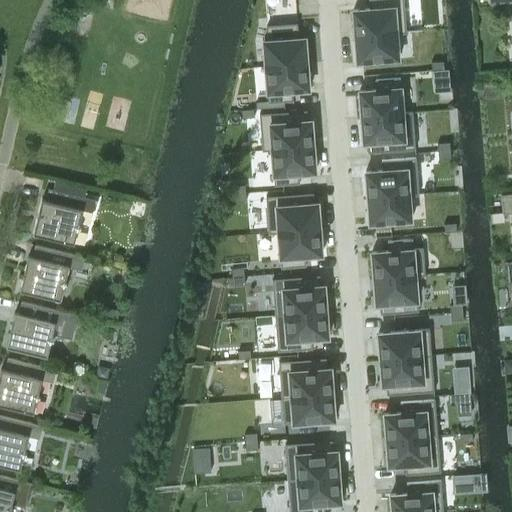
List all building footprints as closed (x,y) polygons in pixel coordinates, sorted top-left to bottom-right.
[(368,0),(369,8),(353,9),(355,36),(396,33),(406,32),(403,0),(368,0)] [(268,39),(263,40),(265,66),(307,63),(305,37),(298,37),(298,32),(297,22),(266,24),(268,39)] [(396,33),(355,36),(357,61),(398,58),(396,33)] [(443,60),(431,61),(432,69),(444,68),(443,60)] [(307,63),(265,66),(268,99),(268,102),(293,100),(292,90),(309,89),(307,63)] [(448,69),(433,70),(434,78),(449,76),(448,69)] [(376,88),(359,90),(361,116),(403,113),(402,111),(400,76),(375,78),(376,88)] [(268,99),(256,100),(256,108),(268,107),(268,102),(268,99)] [(306,109),(259,113),(262,149),(262,150),(272,149),(272,148),(313,145),(311,119),(307,119),(306,109)] [(240,111),(228,112),(228,120),(240,120),(240,111)] [(403,113),(361,116),(363,142),(367,141),(368,152),(415,148),(412,112),(412,111),(402,111),(403,113)] [(449,141),(437,142),(438,150),(450,149),(449,141)] [(313,145),(272,148),(272,149),(274,184),(299,182),(298,172),(315,171),(313,145)] [(450,149),(438,150),(438,158),(450,157),(450,149)] [(382,169),(365,170),(367,196),(409,193),(409,195),(419,194),(419,193),(416,156),(381,159),(382,169)] [(48,188),(45,199),(42,198),(33,233),(74,243),(77,229),(81,226),(79,222),(82,209),(90,211),(95,208),(97,199),(84,196),(87,187),(55,179),(53,189),(48,188)] [(245,184),(232,185),(233,193),(245,192),(245,184)] [(245,192),(233,193),(234,201),(246,200),(245,192)] [(313,192),(266,196),(268,232),(269,233),(278,232),(278,231),(319,228),(317,202),(314,202),(313,192)] [(409,193),(367,196),(369,223),(411,219),(409,195),(409,193)] [(511,193),(502,195),(503,212),(511,211),(511,193)] [(456,222),(443,223),(444,231),(456,230),(456,222)] [(319,228),(278,231),(278,232),(281,267),(306,265),(305,255),(322,254),(319,228)] [(388,250),(371,251),(373,277),(415,274),(415,275),(425,274),(425,273),(423,247),(413,248),(412,238),(387,239),(388,250)] [(65,279),(69,266),(74,267),(77,254),(35,244),(32,256),(28,255),(19,290),(60,300),(64,285),(68,283),(65,279)] [(243,267),(231,268),(232,276),(244,275),(243,267)] [(319,274),(272,278),(275,314),(326,310),(324,284),(320,284),(319,274)] [(415,274),(373,277),(375,303),(379,303),(380,313),(418,310),(415,275),(415,274)] [(244,275),(232,276),(233,284),(245,283),(244,275)] [(462,303),(450,304),(450,312),(462,311),(462,303)] [(14,311),(6,346),(47,356),(50,342),(54,339),(52,335),(52,333),(72,338),(78,314),(35,304),(32,315),(24,313),(14,311)] [(103,317),(117,320),(119,309),(106,307),(103,317)] [(326,310),(275,314),(278,350),(312,348),(311,337),(328,336),(326,310)] [(462,311),(450,312),(451,320),(463,319),(462,311)] [(429,328),(378,332),(380,358),(431,354),(429,328)] [(250,349),(238,350),(238,358),(251,357),(250,349)] [(431,354),(380,358),(382,384),(386,383),(386,394),(434,390),(431,354)] [(326,357),(278,361),(281,397),(332,393),(330,367),(326,367),(326,357)] [(18,372),(1,367),(0,370),(0,404),(33,412),(37,398),(40,395),(38,391),(41,378),(47,380),(50,367),(21,360),(18,372)] [(107,381),(98,379),(96,391),(104,393),(107,381)] [(469,383),(455,385),(455,392),(470,390),(469,383)] [(469,392),(449,393),(449,401),(456,401),(469,400),(469,392)] [(332,393),(281,397),(283,423),(334,419),(332,393)] [(400,411),(384,412),(386,438),(437,434),(434,398),(400,401),(400,411)] [(5,428),(0,426),(0,463),(20,469),(23,454),(27,452),(25,448),(28,435),(33,436),(36,423),(8,416),(5,428)] [(191,423),(189,461),(213,463),(215,425),(191,423)] [(257,432),(244,433),(245,441),(257,440),(257,432)] [(472,432),(459,433),(460,441),(472,440),(472,432)] [(437,434),(386,438),(388,464),(405,463),(406,473),(440,471),(437,434)] [(332,439),(285,443),(288,479),(339,475),(337,449),(333,450),(332,439)] [(257,440),(245,441),(245,449),(258,448),(257,440)] [(477,472),(468,473),(468,481),(477,480),(477,472)] [(0,511),(9,511),(13,508),(11,504),(11,503),(25,506),(31,482),(0,474),(0,511)] [(339,475),(288,479),(290,511),(324,511),(324,503),(341,501),(339,475)] [(407,492),(390,493),(391,511),(443,511),(441,479),(406,482),(407,492)]
